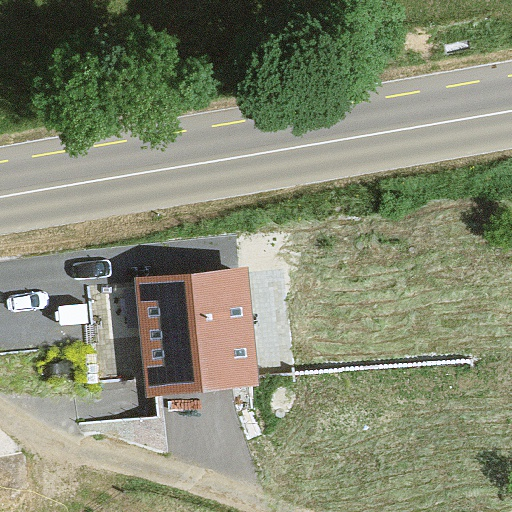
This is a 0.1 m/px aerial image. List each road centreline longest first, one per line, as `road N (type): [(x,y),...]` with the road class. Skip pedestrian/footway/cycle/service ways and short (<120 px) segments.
road 1 (primary): [(511,102),(0,195)]
road 2 (track): [(0,384),(364,511)]
